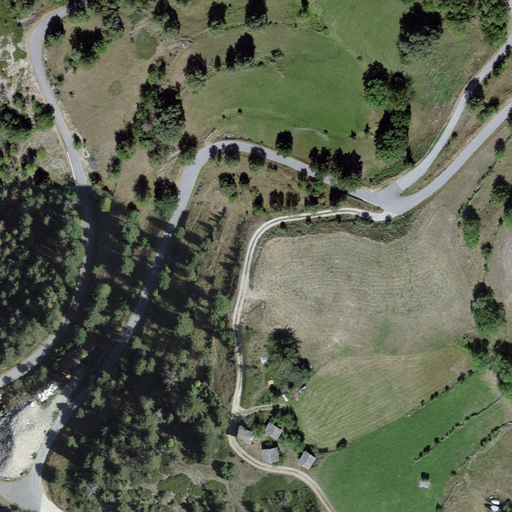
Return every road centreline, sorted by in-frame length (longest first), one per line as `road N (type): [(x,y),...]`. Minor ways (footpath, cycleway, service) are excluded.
road 1 (unclassified): [(28,490),(52,441),(125,356),(214,159),(254,158),(393,201)]
road 2 (track): [(393,201),(390,216),(379,219),(318,216),(265,227),(241,293),(243,366),(232,436),(238,452),(304,479),(332,511)]
road 3 (unclassified): [(95,0),(36,38),(83,213),(76,292),(47,351),(0,388)]
road 4 (unclassified): [(393,201),(450,139),(470,96),(511,42)]
road 5 (unclassified): [(393,201),(407,203),(462,177),(511,120)]
